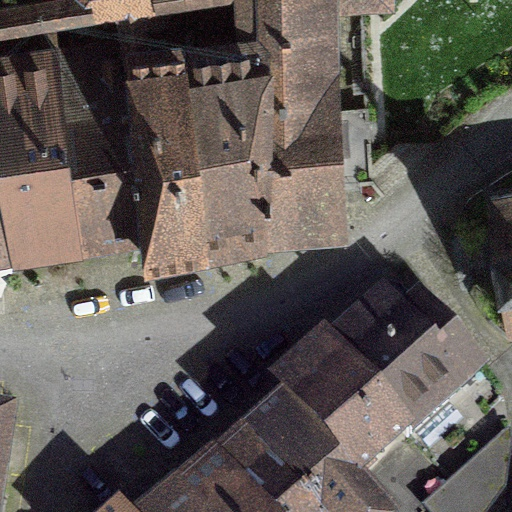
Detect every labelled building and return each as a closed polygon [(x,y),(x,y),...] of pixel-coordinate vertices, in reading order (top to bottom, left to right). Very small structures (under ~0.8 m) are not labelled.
[(257,0),(260,38),(264,223),(339,216),(332,71),(331,0),(257,0)] [(185,32),(185,50),(205,235),(264,223),(260,38),(193,48),(194,32),(185,32)] [(131,50),(59,55),(78,226),(142,216),(131,50)] [(137,50),(131,50),(142,216),(142,246),(205,235),(185,50),(138,55),(137,50)] [(59,55),(0,61),(0,155),(11,238),(78,226),(59,55)] [(0,155),(0,240),(11,238),(0,155)] [(511,193),(491,197),(509,319),(511,318),(511,193)] [(332,353),(403,431),(408,436),(480,371),(420,307),(404,322),(387,305),(332,353)] [(298,415),(353,473),(403,431),(332,353),(282,397),(298,415)] [(387,511),(353,473),(298,415),(259,450),(316,511),(387,511)] [(484,463),(456,488),(477,511),(483,511),(505,488),(511,454),(511,443),(509,431),(481,458),(484,463)] [(316,511),(259,450),(228,479),(259,511),(316,511)] [(259,511),(228,479),(192,509),(194,511),(259,511)] [(477,511),(456,488),(430,511),(477,511)]
